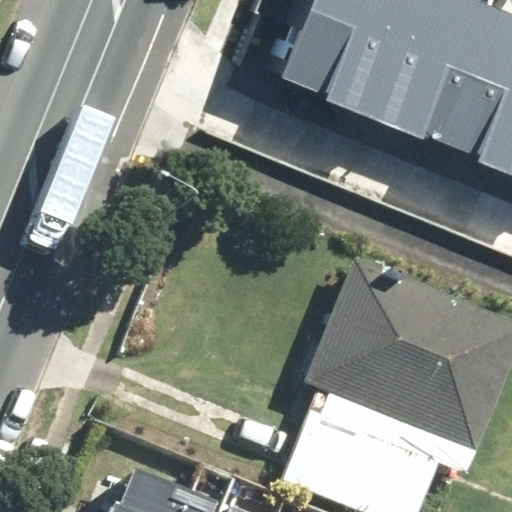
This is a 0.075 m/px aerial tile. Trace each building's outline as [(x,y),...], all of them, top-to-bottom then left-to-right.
[(285,0),(261,61),(361,101),(401,0),(285,0)] [(511,6),(495,0),(401,0),(361,101),(461,141),(511,13),(511,6)] [(511,13),(461,141),(511,161),(511,13)] [(320,392),(281,485),(344,511),(421,511),(440,468),(466,479),(511,367),(511,322),(355,257),(302,384),(320,392)] [(123,470),(105,511),(196,511),(201,500),(123,470)]
